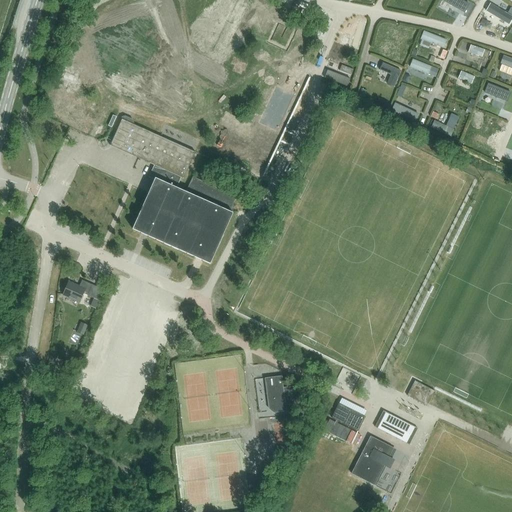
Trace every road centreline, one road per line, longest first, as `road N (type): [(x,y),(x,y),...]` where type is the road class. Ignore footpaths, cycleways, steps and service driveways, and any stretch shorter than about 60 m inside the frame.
road 1 (unknown): [(197,302),(266,197),(316,78)]
road 2 (unknown): [(316,78),(498,167)]
road 3 (secondary): [(0,131),(37,0)]
